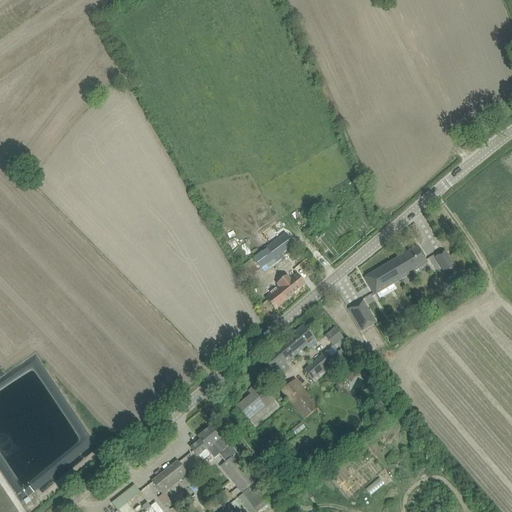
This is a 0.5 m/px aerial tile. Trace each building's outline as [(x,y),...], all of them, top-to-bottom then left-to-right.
[(242,267),(250,277),(261,268),(263,271),(295,247),(286,234),(242,267)] [(328,247),(333,243),(327,235),(322,238),(328,247)] [(417,247),(391,262),(401,279),(428,263),(423,255),(417,247)] [(445,252),(436,258),(447,276),(456,270),(445,252)] [(365,278),(370,287),(375,295),(401,279),(391,262),(365,278)] [(279,286),(265,298),(275,310),(306,285),(297,274),(291,280),(287,275),(277,284),(279,286)] [(363,301),(349,310),(362,331),(375,323),(363,301)] [(263,360),(269,368),(278,378),(290,368),(286,364),(315,339),(304,326),(263,360)] [(334,328),(324,336),(333,347),(343,338),(334,328)] [(360,350),(366,358),(372,353),(365,345),(360,350)] [(341,349),(333,356),(339,367),(348,361),(341,349)] [(327,351),(304,369),(314,381),(336,363),(327,351)] [(343,378),(352,383),(356,374),(347,369),(343,378)] [(295,379),(281,391),(305,420),(319,408),(295,379)] [(237,407),(244,414),(255,428),(279,407),(260,384),(257,384),(248,392),(251,395),(237,407)] [(200,441),(191,448),(197,457),(207,449),(212,454),(211,455),(214,459),(220,454),(226,462),(221,466),(242,492),(257,480),(238,457),(236,454),(238,453),(231,445),(230,445),(223,436),(219,439),(210,427),(198,437),(200,441)] [(152,481),(158,489),(162,494),(188,474),(177,461),(152,481)] [(183,479),(185,484),(192,481),(189,476),(183,479)] [(247,490),(242,494),(258,511),(270,502),(262,491),(255,482),(246,489),(247,490)] [(235,500),(229,506),(235,511),(245,511),(246,511),(235,500)] [(150,507),(147,503),(142,507),(145,511),(150,507)] [(162,511),(156,503),(151,507),(154,511),(162,511)]
